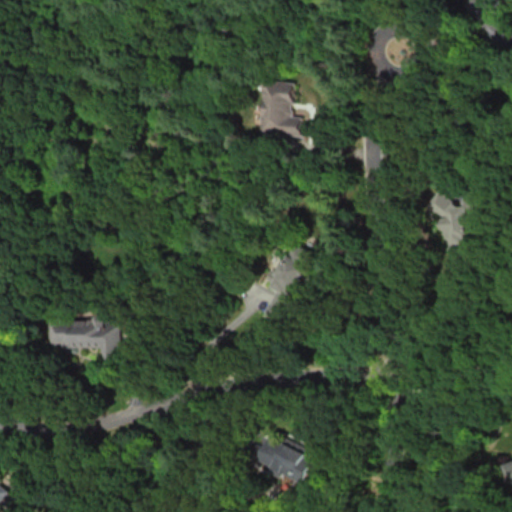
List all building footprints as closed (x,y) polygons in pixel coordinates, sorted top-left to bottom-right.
[(511,11),(492,11),(492,43),(511,43),(511,11)] [(262,133),(305,135),(306,116),(294,115),(296,82),(265,80),(262,133)] [(477,237),(461,226),(470,212),(439,190),(427,207),(441,217),(436,224),(448,232),(442,241),(464,256),(477,237)] [(315,265),(290,252),(279,273),(275,270),(269,281),(280,287),(266,312),(284,322),(315,265)] [(68,346),(103,347),(103,355),(113,356),(114,319),(64,318),(64,324),(51,324),(50,343),(68,343),(68,346)] [(259,460),(278,468),(277,470),(305,483),(315,462),(308,458),(311,452),(285,440),(282,445),(268,439),(259,460)]
